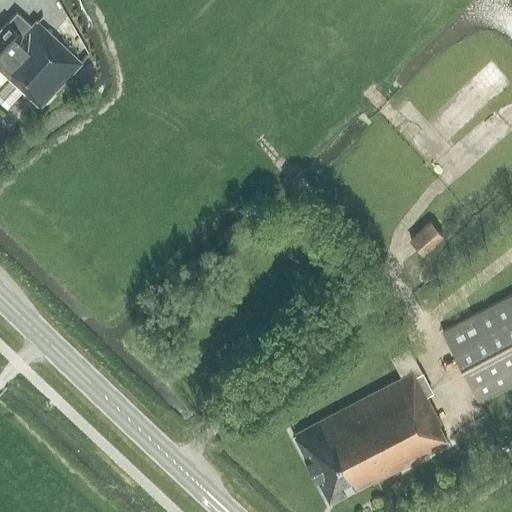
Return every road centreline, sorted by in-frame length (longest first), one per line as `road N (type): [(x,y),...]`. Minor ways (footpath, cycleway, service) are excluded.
road 1 (primary): [(226,511),(0,296)]
road 2 (track): [(381,272),(261,142)]
